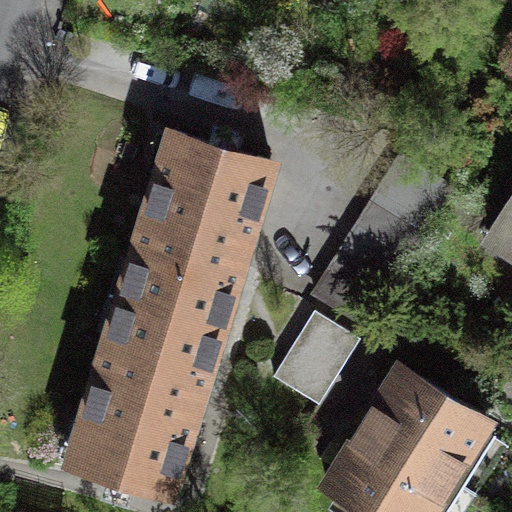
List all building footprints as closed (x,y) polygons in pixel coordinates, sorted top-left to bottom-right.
[(137,260),(126,295),(220,324),(239,262),(242,263),(246,249),(251,235),(248,234),(271,159),(173,129),(171,133),(175,134),(165,168),(161,167),(133,258),(137,260)] [(360,224),(315,295),(366,327),(455,186),(404,154),(360,224)] [(511,179),(477,235),(511,256),(511,179)] [(220,324),(126,295),(115,330),(111,329),(83,421),(87,423),(76,456),(73,455),(72,458),(169,488),(192,414),(196,415),(200,401),(204,387),(201,386),(220,324)] [(318,311),(277,376),(319,402),(340,369),(360,337),(318,311)] [(394,348),(313,479),(367,511),(432,511),(457,473),(496,411),(394,348)]
